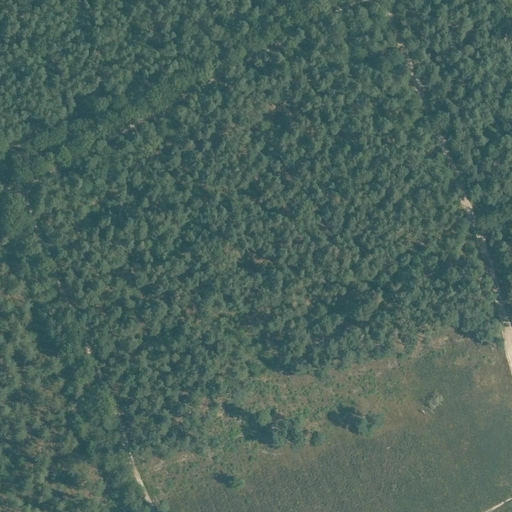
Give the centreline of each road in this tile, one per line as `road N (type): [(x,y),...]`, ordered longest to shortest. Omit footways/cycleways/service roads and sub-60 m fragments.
road 1 (track): [(16,188),(344,0)]
road 2 (unknown): [(386,0),(478,236),(511,353)]
road 3 (unknown): [(144,511),(16,188)]
